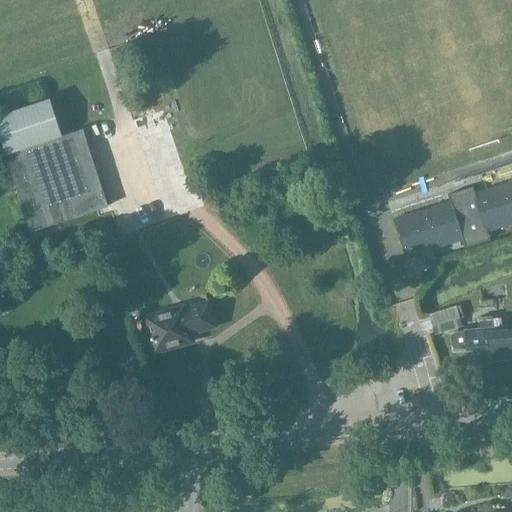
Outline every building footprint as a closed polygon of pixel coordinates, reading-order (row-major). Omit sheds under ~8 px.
[(0,115),(0,136),(31,231),(107,206),(82,130),(62,137),(50,99),(0,115)] [(393,219),(405,258),(461,240),(464,248),(490,240),(487,232),(511,223),(511,181),(475,193),(473,187),(447,195),(449,201),(393,219)] [(406,300),(394,304),(408,345),(420,341),(406,300)] [(146,317),(155,351),(192,341),(190,332),(214,326),(208,302),(183,309),(183,307),(146,317)] [(457,307),(429,314),(435,334),(463,326),(457,307)] [(454,332),(452,337),(452,346),(456,349),(467,348),(468,362),(511,358),(511,327),(502,328),(494,329),(493,315),(478,316),(479,330),(465,331),(454,332)]
